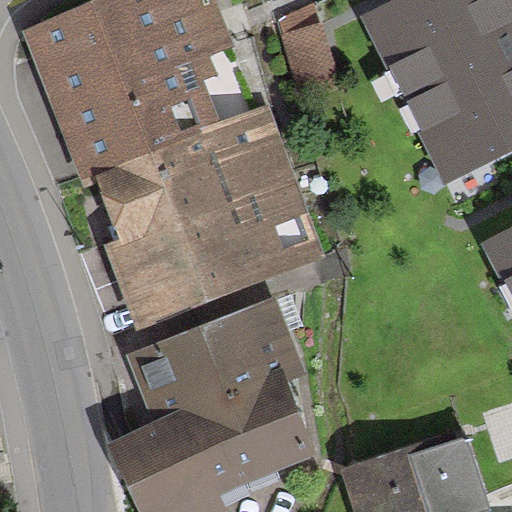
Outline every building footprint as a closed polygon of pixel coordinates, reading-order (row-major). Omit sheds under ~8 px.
[(215,0),(108,0),(20,36),(54,117),(86,196),(97,192),(94,186),(204,141),(202,136),(222,128),(205,85),(219,79),(211,60),(236,50),(215,0)] [(272,0),(277,12),(310,0),(272,0)] [(511,0),(408,0),(362,23),(447,193),(511,160),(511,0)] [(318,10),(279,21),(302,98),(342,86),(318,10)] [(204,141),(94,186),(97,192),(108,222),(118,248),(104,253),(136,336),(328,261),(269,110),(222,128),(202,136),(204,141)] [(511,235),(482,251),(511,309),(511,235)] [(275,302),(126,364),(146,413),(155,434),(112,451),(136,511),(224,511),(221,504),(317,464),(286,390),(308,381),(275,302)] [(413,453),(342,476),(353,511),(489,511),(467,445),(416,462),(413,453)]
